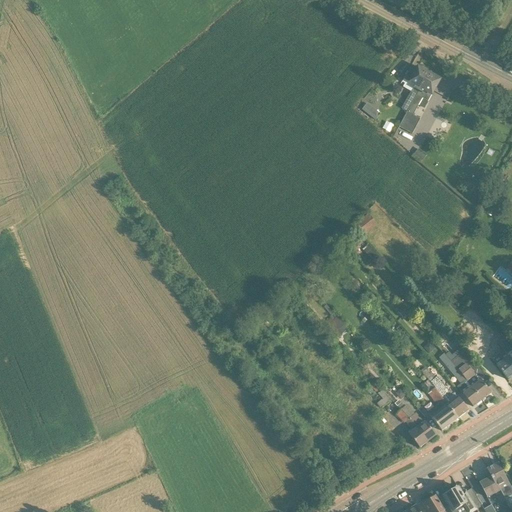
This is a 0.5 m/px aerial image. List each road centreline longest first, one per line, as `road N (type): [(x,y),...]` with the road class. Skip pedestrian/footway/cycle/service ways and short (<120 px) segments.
road 1 (secondary): [(358,511),(511,417)]
road 2 (secondary): [(511,74),(359,0)]
